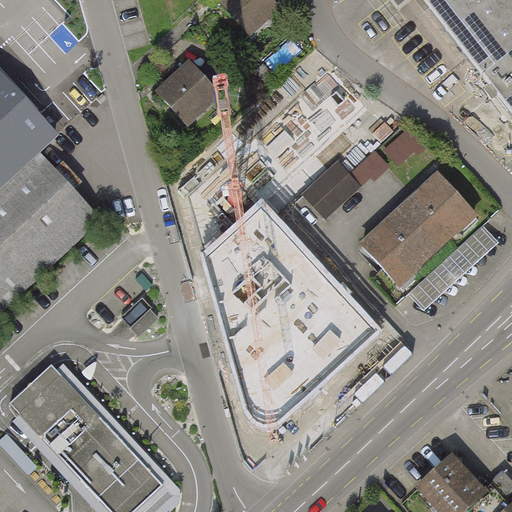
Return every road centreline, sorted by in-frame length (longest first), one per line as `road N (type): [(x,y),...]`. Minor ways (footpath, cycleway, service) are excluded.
road 1 (residential): [(97,0),(194,359),(249,511)]
road 2 (primary): [(511,313),(296,511)]
road 3 (unknown): [(158,227),(54,331)]
